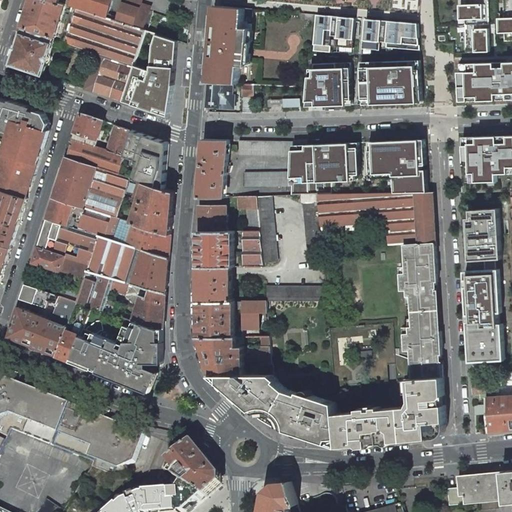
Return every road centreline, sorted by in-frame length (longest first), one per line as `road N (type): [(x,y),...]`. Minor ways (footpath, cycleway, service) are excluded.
road 1 (residential): [(461,451),(442,119)]
road 2 (residential): [(191,136),(182,333),(191,365),(245,451)]
road 3 (tertiary): [(0,351),(245,451)]
road 4 (residential): [(442,119),(192,123)]
road 5 (residential): [(73,100),(0,329)]
road 6 (tertiary): [(245,451),(342,460),(461,451)]
road 7 (residential): [(73,100),(191,136)]
road 8 (residential): [(192,123),(201,0)]
